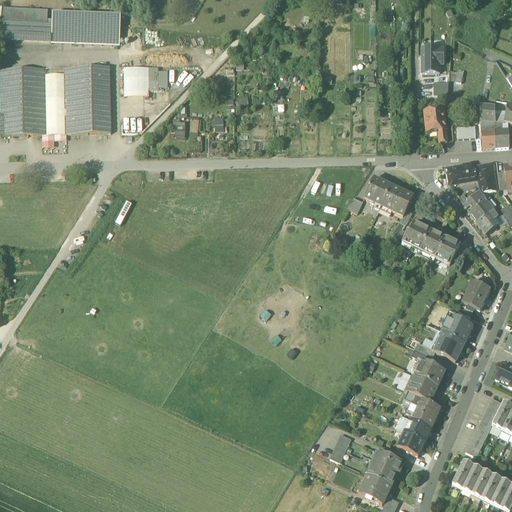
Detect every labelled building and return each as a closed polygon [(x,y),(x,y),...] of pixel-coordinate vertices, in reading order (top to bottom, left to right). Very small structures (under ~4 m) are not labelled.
[(47,13),(3,10),(2,25),(47,27),(47,13)] [(120,18),(53,16),(51,46),(119,49),(120,18)] [(47,27),(2,25),(1,43),(51,46),(51,28),(47,27)] [(422,76),(440,76),(440,67),(443,67),(443,50),(422,51),(422,76)] [(125,70),(126,99),(159,98),(159,89),(168,89),(168,73),(159,73),(159,69),(125,70)] [(109,70),(64,71),(64,76),(66,137),(111,136),(109,70)] [(45,71),(0,72),(0,98),(1,136),(1,138),(1,139),(46,138),(45,71)] [(463,74),(457,73),(455,84),(461,86),(463,74)] [(434,98),(448,98),(448,85),(434,85),(434,98)] [(495,108),(479,106),(480,122),(484,123),(485,123),(494,124),(495,124),(495,117),(495,108)] [(443,111),(425,113),(426,120),(424,121),(425,126),(427,126),(427,133),(438,132),(445,131),(443,111)] [(502,117),(495,117),(495,124),(505,125),(505,124),(504,124),(505,121),(502,121),(502,117)] [(224,134),(224,119),(212,120),(212,134),(224,134)] [(484,123),(480,122),(480,135),(481,135),(488,134),(488,131),(484,131),(484,123)] [(494,124),(485,123),(484,123),(484,131),(488,131),(488,134),(494,134),(494,124)] [(174,138),(184,138),(185,124),(175,124),(174,138)] [(495,124),(494,124),(495,151),(508,150),(508,132),(508,125),(505,124),(505,125),(495,124)] [(475,129),(457,130),(457,141),(475,141),(475,129)] [(445,131),(438,132),(439,144),(447,143),(445,131)] [(488,134),(481,135),(482,152),(495,151),(494,134),(488,134)] [(473,165),(445,170),(448,186),(476,181),(473,165)] [(492,165),(478,168),(483,196),(497,193),(492,165)] [(511,166),(503,167),(504,174),(497,175),(499,192),(511,190),(511,166)] [(390,189),(373,181),(371,186),(368,191),(369,191),(364,201),(381,209),(390,189)] [(413,200),(390,189),(381,209),(403,220),(406,213),(407,213),(413,200)] [(477,196),(468,203),(464,206),(466,208),(468,206),(473,212),(473,211),(484,204),(477,196)] [(468,203),(463,197),(459,200),(464,206),(468,203)] [(362,206),(353,201),(346,212),(357,217),(362,206)] [(473,211),(473,212),(469,215),(477,226),(492,214),(494,213),(485,203),(484,204),(473,211)] [(511,228),(511,211),(508,206),(499,213),(511,230),(511,229),(511,228)] [(492,214),(477,226),(485,238),(496,230),(492,224),(497,220),(492,214)] [(405,228),(399,225),(391,238),(396,241),(402,233),(405,228)] [(414,225),(409,236),(407,236),(402,245),(403,246),(400,252),(409,257),(412,250),(434,262),(444,241),(414,225)] [(396,241),(389,252),(398,256),(400,252),(403,246),(402,245),(407,236),(402,233),(396,241)] [(460,248),(444,241),(434,262),(449,269),(455,258),(460,248)] [(455,258),(449,269),(447,272),(452,275),(461,261),(455,258)] [(490,293),(473,284),(462,305),(480,314),(490,293)] [(473,315),(460,309),(458,314),(470,320),(473,315)] [(441,335),(465,347),(474,330),(450,318),(441,335)] [(465,347),(441,335),(435,348),(434,348),(431,353),(431,354),(435,356),(455,366),(465,347)] [(431,353),(417,347),(414,354),(432,362),(435,356),(431,354),(431,353)] [(432,362),(414,354),(411,360),(421,364),(422,363),(430,367),(432,362)] [(430,367),(422,363),(421,364),(414,380),(437,391),(445,374),(430,367)] [(511,371),(503,367),(495,383),(511,391),(511,371)] [(414,380),(404,375),(397,391),(404,394),(403,395),(407,396),(430,407),(437,391),(414,380)] [(430,407),(407,396),(403,405),(407,408),(405,413),(415,418),(412,424),(430,432),(440,411),(430,407)] [(502,407),(492,402),(489,407),(500,412),(502,407)] [(511,411),(511,410),(503,406),(502,407),(500,412),(497,418),(495,423),(492,428),(501,433),(511,411)] [(500,412),(489,407),(487,412),(497,418),(500,412)] [(511,434),(511,411),(501,433),(511,437),(511,434)] [(497,418),(487,412),(484,418),(495,423),(497,418)] [(495,423),(484,418),(482,423),(492,428),(495,423)] [(492,428),(482,423),(479,428),(489,434),(492,428)] [(430,432),(412,424),(406,438),(424,446),(430,432)] [(489,434),(479,428),(476,434),(487,439),(489,434)] [(487,439),(476,434),(473,439),(484,445),(487,439)] [(406,438),(403,437),(397,450),(409,455),(418,459),(424,446),(406,438)] [(340,438),(329,461),(340,466),(351,443),(340,438)] [(484,445),(473,439),(471,445),(481,450),(484,445)] [(481,450),(471,445),(468,450),(478,455),(481,450)] [(409,455),(397,450),(394,456),(406,461),(409,455)] [(478,455),(468,450),(466,455),(476,460),(478,455)] [(403,466),(380,456),(379,457),(376,456),(376,457),(379,458),(376,464),(373,463),(376,465),(373,470),(370,469),(366,478),(368,479),(391,490),(397,476),(398,477),(403,466)] [(463,465),(452,487),(462,492),(473,470),(463,465)] [(473,470),(462,492),(471,496),(482,474),(473,470)] [(482,474),(471,496),(481,501),(491,479),(482,474)] [(391,490),(368,479),(359,498),(382,509),(386,501),(387,501),(388,500),(390,496),(388,495),(391,490)] [(491,479),(481,501),(490,506),(501,484),(491,479)] [(501,484),(490,506),(499,510),(510,488),(501,484)] [(511,489),(510,488),(499,510),(502,511),(509,511),(511,508),(511,489)] [(395,511),(399,506),(388,500),(387,501),(382,511),(395,511)]
